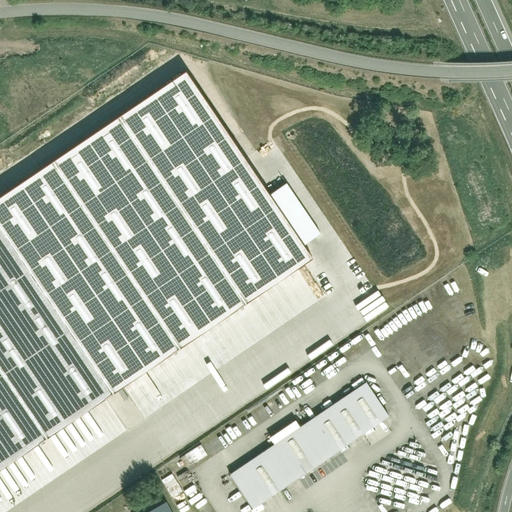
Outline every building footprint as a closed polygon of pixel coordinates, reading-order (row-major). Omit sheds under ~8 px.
[(0,225),(0,471),(115,394),(0,225)] [(278,444),(233,475),(257,510),(393,418),(369,382),(303,426),(299,420),(273,438),(278,444)] [(155,465),(177,453),(165,430),(143,442),(155,465)] [(190,465),(210,453),(205,444),(185,456),(190,465)] [(167,511),(160,498),(135,511),(167,511)]
